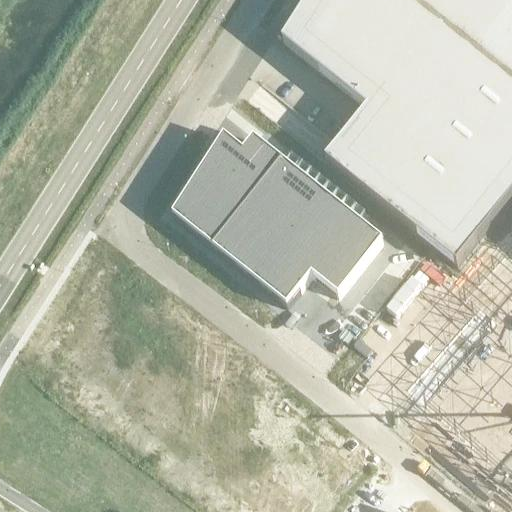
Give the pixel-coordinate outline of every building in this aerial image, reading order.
[(511,0),(313,0),(284,48),(368,115),(326,167),(458,271),(511,203),(511,0)] [(255,144),(244,157),(225,141),(173,222),(214,254),(284,167),(255,144)] [(284,167),(214,254),(288,313),(313,282),(339,303),(384,247),(284,167)] [(489,333),(423,408),(511,486),(511,247),(460,307),(489,333)] [(76,321),(31,378),(110,439),(154,383),(76,321)]
